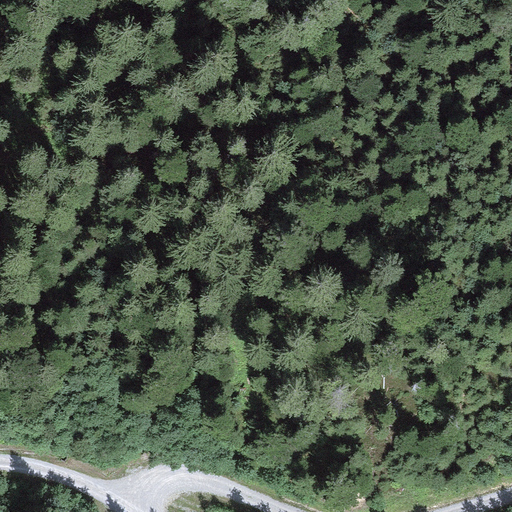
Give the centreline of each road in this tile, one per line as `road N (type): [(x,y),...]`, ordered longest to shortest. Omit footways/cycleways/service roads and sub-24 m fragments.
road 1 (track): [(127,507),(158,488),(209,483),(276,511)]
road 2 (track): [(135,511),(39,466),(0,459)]
